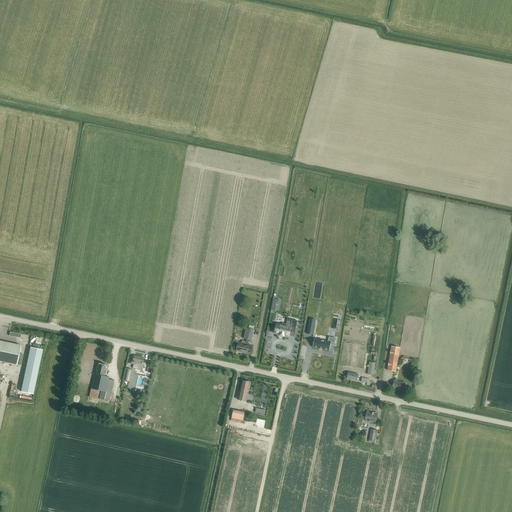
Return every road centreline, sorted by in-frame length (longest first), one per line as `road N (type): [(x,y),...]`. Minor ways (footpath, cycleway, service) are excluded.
road 1 (unclassified): [(511,426),(0,316)]
road 2 (track): [(290,161),(0,100)]
